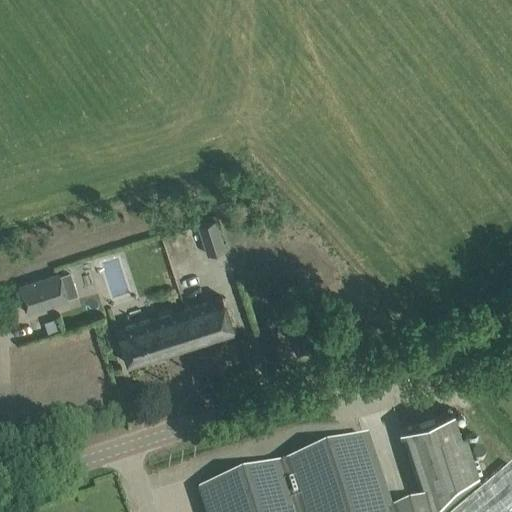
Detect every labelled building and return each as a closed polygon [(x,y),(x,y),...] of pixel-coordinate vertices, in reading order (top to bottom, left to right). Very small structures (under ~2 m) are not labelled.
[(198,224),(208,253),(226,247),(216,218),(198,224)] [(68,300),(59,272),(17,286),(26,314),(68,300)] [(118,330),(123,345),(129,364),(233,330),(222,296),(118,330)] [(199,494),(204,511),(459,511),(480,494),(453,412),(400,429),(425,507),(409,511),(389,511),(366,440),(199,494)] [(459,511),(511,511),(511,468),(480,494),(459,511)]
